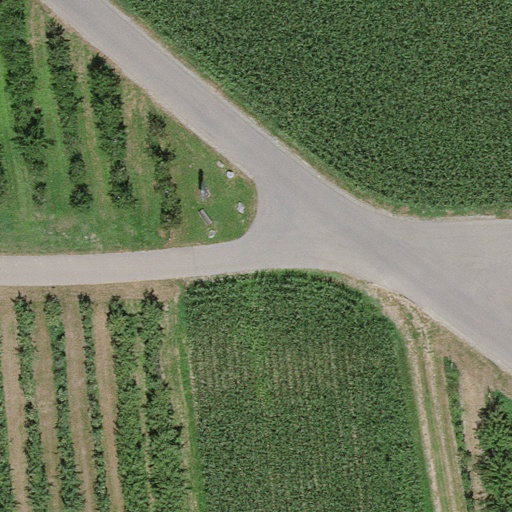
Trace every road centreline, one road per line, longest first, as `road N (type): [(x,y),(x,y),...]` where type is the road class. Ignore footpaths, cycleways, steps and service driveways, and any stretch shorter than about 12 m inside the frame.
road 1 (residential): [(82,0),(367,237),(511,344)]
road 2 (track): [(0,251),(367,237)]
road 3 (track): [(511,219),(367,237)]
